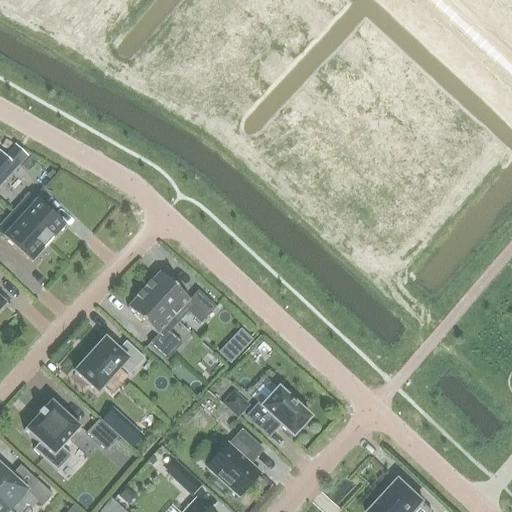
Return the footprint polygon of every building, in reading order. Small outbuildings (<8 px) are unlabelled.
[(0,185),(16,168),(0,154),(0,185)] [(12,213),(47,245),(51,241),(51,240),(64,227),(35,201),(28,195),(12,213)] [(47,245),(12,213),(0,225),(0,235),(1,237),(2,238),(30,263),(43,250),(47,245)] [(142,291),(177,323),(187,313),(199,325),(215,308),(197,292),(188,301),(159,274),(142,291)] [(142,291),(127,308),(156,336),(148,345),(166,361),(181,345),(169,333),(177,323),(142,291)] [(73,373),(96,394),(120,368),(129,376),(144,360),(125,342),(117,351),(104,340),(92,352),(91,353),(92,353),(86,360),(85,359),(84,360),(85,360),(73,373)] [(252,408),(245,417),(268,438),(279,426),(291,438),(309,419),(277,389),(267,379),(250,398),(256,404),(252,408)] [(233,393),(222,405),(237,418),(247,406),(233,393)] [(50,401),(23,431),(38,445),(32,450),(56,472),(70,457),(61,449),(80,428),(50,401)] [(112,409),(101,422),(120,440),(131,427),(112,409)] [(86,433),(106,451),(117,439),(97,421),(86,433)] [(259,475),(248,465),(261,450),(241,431),(227,446),(227,445),(205,469),(237,498),(259,475)] [(121,440),(108,455),(124,470),(138,455),(121,440)] [(0,469),(0,504),(7,511),(17,499),(24,505),(32,508),(37,502),(41,506),(51,495),(34,479),(23,490),(9,477),(0,469)] [(190,475),(179,486),(191,497),(202,486),(190,475)] [(414,511),(421,505),(421,506),(423,504),(421,503),(400,483),(399,482),(397,483),(397,484),(387,495),(386,495),(378,504),(371,511),(414,511)] [(126,489),(118,497),(125,503),(132,495),(126,489)] [(122,511),(109,500),(100,511),(122,511)] [(176,511),(171,506),(165,511),(207,511),(195,501),(184,511),(176,511)]
